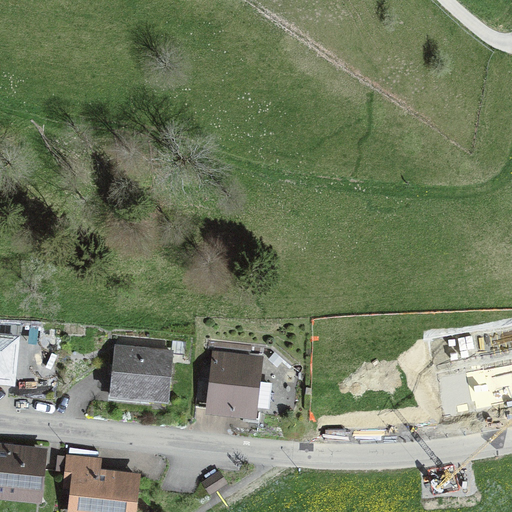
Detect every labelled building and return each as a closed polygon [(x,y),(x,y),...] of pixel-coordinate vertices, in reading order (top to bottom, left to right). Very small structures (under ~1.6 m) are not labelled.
[(0,377),(12,378),(16,340),(0,338),(0,377)] [(167,400),(172,353),(116,348),(111,395),(167,400)] [(267,383),(253,381),(255,362),(217,357),(211,408),(249,412),(250,406),(264,408),(268,405),(270,386),(267,383)] [(0,449),(0,492),(36,497),(41,453),(0,449)] [(96,474),(98,460),(68,456),(66,472),(79,473),(74,511),(128,511),(133,478),(96,474)] [(210,492),(225,482),(219,473),(204,483),(210,492)]
